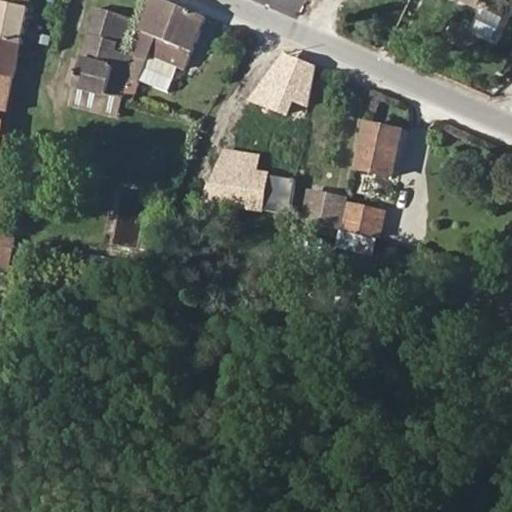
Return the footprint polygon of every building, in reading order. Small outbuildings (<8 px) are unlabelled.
[(0,0),(0,76),(14,78),(28,0),(0,0)] [(172,98),(178,74),(186,76),(208,16),(172,0),(155,0),(136,71),(135,74),(131,87),(172,98)] [(141,17),(96,6),(75,85),(128,98),(131,87),(135,74),(126,71),(141,17)] [(14,78),(0,76),(0,108),(8,110),(14,78)] [(124,112),(128,98),(75,85),(71,99),(124,112)] [(0,154),(8,110),(0,108),(0,154)] [(405,129),(370,122),(361,169),(396,176),(405,129)] [(262,207),(292,212),(298,178),(268,173),(262,207)] [(313,188),(305,223),(341,231),(348,198),(313,188)] [(378,239),(380,239),(388,208),(353,200),(346,232),(378,239)] [(374,256),(378,239),(346,232),(343,231),(339,248),(374,256)] [(0,266),(8,269),(15,239),(0,236),(0,266)]
